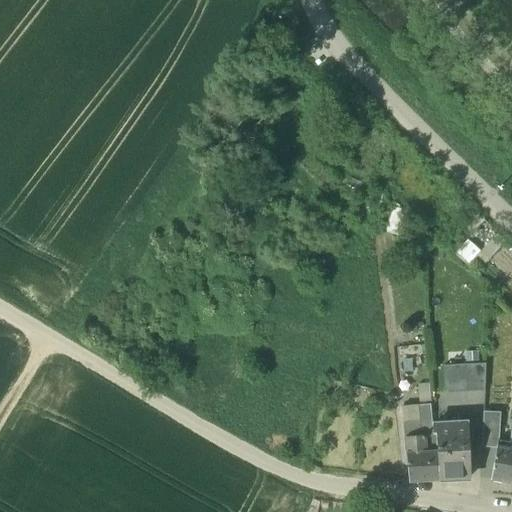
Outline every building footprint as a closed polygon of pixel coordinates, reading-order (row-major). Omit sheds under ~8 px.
[(471,265),(483,251),(470,240),(458,254),(471,265)] [(485,365),(443,366),(445,393),(484,391),(485,365)] [(425,406),(402,408),(403,423),(420,422),(432,420),(430,405),(425,406)] [(500,413),(483,412),(481,448),(496,449),(498,442),(499,442),(500,413)] [(420,422),(403,423),(405,438),(421,437),(420,422)] [(468,424),(432,426),(433,434),(437,434),(437,435),(439,481),(468,480),(466,448),(469,447),(468,424)] [(421,437),(405,438),(409,482),(439,481),(437,435),(421,437)] [(499,442),(498,442),(496,449),(491,480),(511,484),(511,450),(508,450),(509,444),(499,442)]
